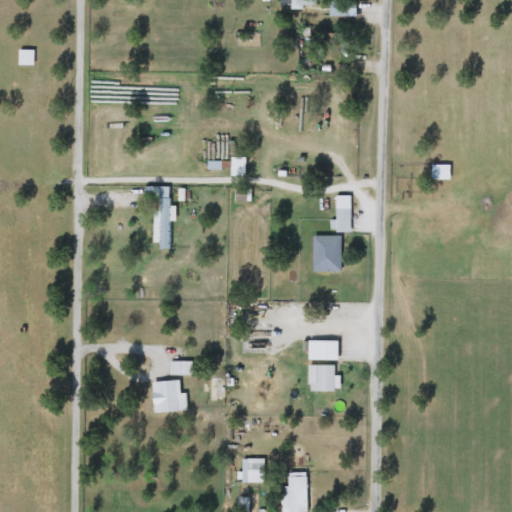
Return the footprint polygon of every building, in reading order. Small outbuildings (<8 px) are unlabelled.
[(329,17),(329,2),(349,2),(349,17),(329,17)] [(34,50),(34,66),(18,66),(18,50),(34,50)] [(231,176),(231,158),(246,158),(246,176),(231,176)] [(221,170),(208,170),(208,162),(221,162),(221,170)] [(450,165),(450,181),(432,181),(432,165),(450,165)] [(170,250),(155,250),(156,226),(158,226),(159,201),(145,201),(145,187),(170,188),(170,250)] [(350,196),(350,232),(336,232),(336,196),(350,196)] [(341,273),(313,273),(313,236),(341,236),(341,273)] [(338,342),(338,361),(307,361),(307,342),(338,342)] [(192,376),(169,376),(169,362),(192,362),(192,376)] [(317,392),(317,366),(335,366),(335,392),(317,392)] [(185,412),(154,414),(152,383),(183,381),(185,412)] [(210,399),(210,387),(219,387),(219,399),(210,399)] [(308,477),(308,511),(284,511),(284,477),(308,477)]
